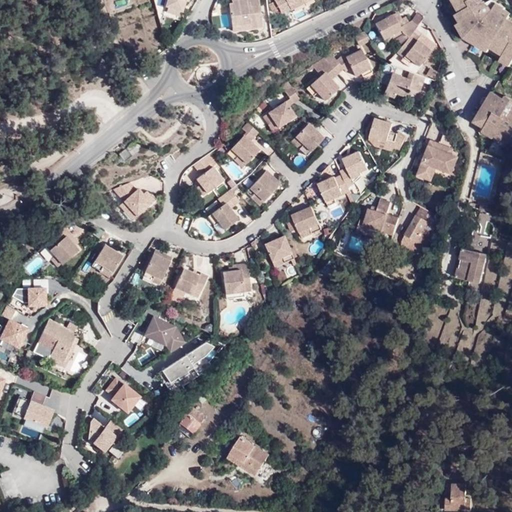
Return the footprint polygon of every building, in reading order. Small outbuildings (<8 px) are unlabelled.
[(249,24),(250,29),(262,27),(258,0),(231,0),(232,4),(228,4),(231,27),(249,24)] [(272,14),(278,11),(273,0),(267,3),(272,14)] [(303,0),(273,0),(279,12),(289,7),(290,9),(304,2),(303,0)] [(462,4),(459,0),(452,0),(459,12),(462,10),(459,5),(462,4)] [(503,52),(511,58),(511,57),(511,21),(506,18),(510,12),(503,8),(501,11),(496,7),(491,9),(489,5),(487,5),(486,3),(484,0),(483,1),(482,0),(459,0),(462,4),(459,5),(462,10),(459,12),(455,14),(460,21),(467,35),(464,36),(473,43),(475,39),(482,44),(484,41),(490,45),(489,46),(501,54),(503,52)] [(501,11),(503,8),(504,7),(491,0),(486,3),(487,5),(489,5),(491,9),(496,7),(501,11)] [(180,6),(168,2),(167,6),(179,11),(180,6)] [(220,27),(227,26),(226,15),(219,15),(220,27)] [(384,40),(401,30),(396,21),(393,15),(375,24),(384,40)] [(409,37),(417,26),(410,21),(408,22),(405,16),(401,18),(396,21),(401,30),(403,34),(409,37)] [(463,36),(464,36),(467,35),(460,21),(456,23),(463,36)] [(403,34),(401,30),(384,40),(386,43),(394,39),(402,45),(409,37),(403,34)] [(370,41),(364,32),(361,34),(367,43),(370,41)] [(367,43),(361,34),(356,37),(360,46),(367,43)] [(416,42),(409,37),(402,45),(400,48),(406,53),(404,55),(412,62),(418,67),(430,52),(417,40),(416,42)] [(486,51),(489,46),(490,45),(484,41),(482,44),(475,39),(473,43),(486,51)] [(400,48),(396,53),(410,64),(412,62),(404,55),(406,53),(400,48)] [(354,53),(345,57),(350,67),(354,75),(360,72),(369,68),(361,50),(354,53)] [(508,65),(511,58),(503,52),(501,54),(499,59),(508,65)] [(336,61),(330,54),(322,59),(334,72),(336,75),(343,69),(336,61)] [(344,54),(336,61),(343,69),(345,72),(350,67),(345,57),(344,54)] [(334,72),(322,59),(311,66),(319,77),(312,83),(319,91),(316,94),(322,102),(337,89),(330,80),(327,78),(334,72)] [(369,68),(360,72),(362,77),(371,73),(369,68)] [(419,93),(425,78),(409,72),(406,80),(392,74),(385,90),(396,94),(405,98),(408,88),(410,84),(414,85),(412,90),(419,93)] [(287,82),(280,87),(284,92),(291,103),(297,99),(287,82)] [(319,91),(312,83),(304,89),(311,97),(316,94),(319,91)] [(396,94),(385,90),(384,94),(394,98),(396,94)] [(485,125),(503,136),(505,134),(511,138),(511,137),(511,98),(506,95),(504,98),(492,90),(477,116),(488,122),(485,125)] [(291,103),(284,92),(279,95),(284,102),(287,106),(291,103)] [(287,106),(284,102),(266,114),(277,128),(294,116),(287,106)] [(277,128),(266,114),(261,118),(272,132),(277,128)] [(474,121),(484,127),(485,125),(488,122),(477,116),(474,121)] [(394,143),(393,149),(400,151),(405,138),(390,132),(392,125),(375,120),(369,137),(379,140),(386,143),(387,141),(394,143)] [(94,131),(99,126),(95,122),(90,126),(94,131)] [(258,134),(248,125),(242,130),(246,134),(252,140),(258,134)] [(303,145),(299,150),(306,156),(323,140),(308,125),(295,137),(303,145)] [(502,139),(503,136),(485,125),(484,127),(482,130),(492,136),(502,139)] [(252,140),(246,134),(243,137),(250,143),(252,140)] [(444,147),(453,150),(456,140),(442,135),(439,144),(431,141),(419,169),(433,175),(436,168),(451,174),(457,157),(451,154),(442,151),(444,147)] [(250,143),(243,137),(227,155),(234,162),(238,158),(246,165),(259,151),(250,143)] [(292,142),(299,150),(303,145),(295,137),(292,142)] [(378,144),(393,149),(394,143),(387,141),(386,143),(379,140),(378,144)] [(124,159),(132,152),(127,146),(119,153),(124,159)] [(218,163),(210,153),(193,165),(199,173),(204,170),(207,172),(196,180),(200,186),(206,194),(223,182),(212,168),(218,163)] [(347,169),(341,172),(343,176),(348,189),(355,182),(353,177),(361,173),(367,170),(359,153),(343,160),(347,169)] [(433,175),(419,169),(417,176),(431,181),(433,175)] [(362,176),(361,173),(353,177),(355,182),(362,176)] [(335,199),(350,192),(348,189),(343,176),(336,179),(335,178),(318,185),(327,203),(335,199)] [(255,194),(251,198),(260,206),(280,185),(275,180),(271,183),(268,179),(267,181),(261,177),(250,189),(255,194)] [(130,184),(113,190),(123,202),(128,209),(123,212),(131,222),(154,203),(149,196),(145,200),(142,196),(140,198),(136,192),(130,184)] [(206,194),(200,186),(197,188),(203,197),(206,194)] [(246,193),(251,198),(255,194),(250,189),(246,193)] [(231,190),(218,200),(223,206),(212,215),(219,224),(224,231),(238,220),(230,210),(227,206),(231,203),(234,207),(240,202),(231,190)] [(335,199),(327,203),(329,208),(337,204),(335,199)] [(382,232),(391,203),(380,200),(378,209),(372,208),(371,210),(369,210),(365,222),(361,220),(356,234),(366,237),(369,229),(382,232)] [(128,209),(123,202),(118,206),(123,212),(128,209)] [(311,232),(321,228),(312,207),(292,216),(299,233),(309,228),(311,232)] [(437,227),(440,218),(420,207),(416,216),(434,226),(437,227)] [(219,224),(212,215),(208,218),(215,227),(219,224)] [(426,245),(434,226),(416,216),(402,241),(401,246),(420,256),(426,245)] [(285,219),(289,229),(295,226),(291,217),(285,219)] [(491,217),(480,218),(480,234),(492,234),(491,217)] [(74,240),(65,228),(45,245),(54,256),(60,264),(61,265),(78,251),(74,247),(71,243),(74,240)] [(301,237),(311,232),(309,228),(299,233),(301,237)] [(358,253),(363,239),(343,232),(338,246),(358,253)] [(285,263),(294,260),(284,237),(265,246),(272,263),(283,258),(285,263)] [(103,267),(112,273),(122,257),(104,246),(91,267),(100,272),(103,267)] [(461,276),(484,283),(492,255),(469,248),(461,276)] [(144,272),(154,277),(161,280),(171,259),(158,253),(156,257),(152,255),(144,272)] [(60,264),(54,256),(50,260),(56,267),(60,264)] [(275,268),(285,263),(283,258),(272,263),(275,268)] [(226,295),(245,293),(251,293),(248,266),(233,267),(233,269),(233,273),(230,273),(223,274),(226,295)] [(109,278),(112,273),(103,267),(100,272),(109,278)] [(174,288),(185,293),(197,299),(207,278),(200,274),(198,277),(192,274),(183,270),(174,288)] [(151,282),(154,277),(144,272),(142,278),(151,282)] [(32,280),(32,289),(44,289),(44,294),(47,294),(47,280),(32,280)] [(183,297),(185,293),(174,288),(172,293),(183,297)] [(22,304),(27,304),(27,289),(15,289),(11,297),(22,304)] [(27,304),(27,306),(44,306),(44,294),(44,289),(32,289),(27,289),(27,304)] [(246,300),(245,293),(226,295),(227,302),(246,300)] [(153,318),(157,320),(161,311),(149,305),(141,318),(150,324),(153,318)] [(163,346),(170,353),(184,344),(174,329),(157,320),(153,318),(150,324),(144,336),(154,341),(163,346)] [(47,320),(42,332),(32,352),(47,359),(48,356),(55,360),(62,363),(74,338),(75,335),(73,334),(76,327),(68,323),(64,330),(47,320)] [(30,331),(10,321),(7,328),(1,341),(3,342),(20,350),(30,331)] [(62,363),(55,360),(54,363),(63,367),(77,340),(74,338),(62,363)] [(161,351),(163,346),(154,341),(152,346),(161,351)] [(188,374),(186,372),(193,368),(191,366),(205,357),(213,347),(205,343),(157,374),(161,379),(165,377),(169,384),(177,379),(178,381),(188,374)] [(126,361),(130,364),(135,357),(131,355),(126,361)] [(445,370),(457,374),(461,365),(449,360),(445,370)] [(105,391),(113,397),(123,385),(115,378),(105,391)] [(110,401),(126,413),(139,397),(123,385),(113,397),(110,401)] [(32,392),(29,401),(41,406),(45,397),(32,392)] [(21,419),(29,401),(18,397),(11,414),(21,419)] [(41,406),(29,401),(21,419),(45,428),(52,411),(41,406)] [(204,418),(188,406),(183,412),(180,409),(175,416),(182,421),(180,423),(193,432),(204,418)] [(103,421),(107,414),(94,407),(90,415),(103,421)] [(110,420),(104,428),(92,419),(89,423),(87,439),(104,453),(122,430),(110,420)] [(241,437),(230,454),(244,463),(242,468),(248,472),(251,468),(257,472),(269,455),(241,437)] [(112,443),(109,452),(121,456),(124,447),(112,443)] [(244,463),(230,454),(227,458),(242,468),(244,463)] [(254,476),(257,472),(251,468),(248,472),(254,476)] [(447,511),(462,511),(462,498),(455,499),(455,507),(448,508),(447,511)] [(462,498),(462,511),(476,511),(476,506),(467,506),(467,498),(462,498)]
